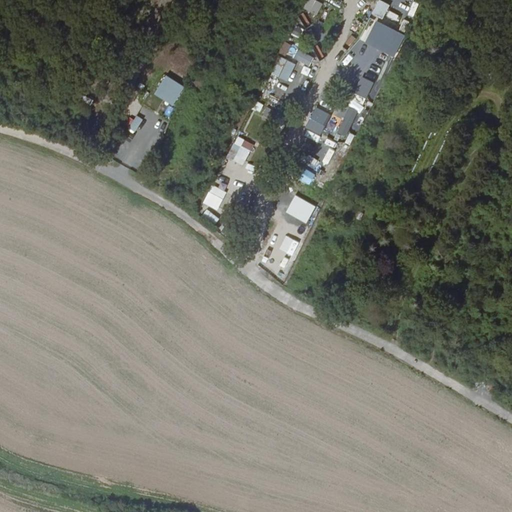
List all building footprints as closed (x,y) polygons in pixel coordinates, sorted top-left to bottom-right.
[(380,0),(378,0),(372,14),(383,20),(391,5),(380,0)] [(317,1),(314,8),(335,16),(338,9),(317,1)] [(365,44),(396,57),(406,34),(376,21),(365,44)] [(281,55),(293,61),(299,48),(287,42),(281,55)] [(371,80),(386,55),(381,51),(365,76),(371,80)] [(283,82),(292,64),(277,57),(268,74),(283,82)] [(165,76),(155,96),(175,106),(185,86),(165,76)] [(364,104),(371,85),(358,80),(351,99),(364,104)] [(260,113),(264,105),(256,100),(252,109),(260,113)] [(326,129),(336,134),(348,109),(331,101),(325,113),(332,116),(326,129)] [(349,107),(338,131),(347,136),(358,111),(349,107)] [(136,115),(130,130),(137,133),(143,118),(136,115)] [(309,128),(323,134),(330,117),(325,115),(323,121),(313,118),(309,128)] [(245,165),(253,143),(236,136),(228,159),(245,165)] [(330,164),(335,150),(329,147),(323,162),(330,164)] [(176,156),(175,166),(189,167),(189,157),(176,156)] [(219,210),(226,191),(211,185),(204,204),(219,210)] [(282,208),(259,267),(285,277),(308,218),(282,208)] [(224,223),(219,229),(228,237),(233,231),(224,223)]
